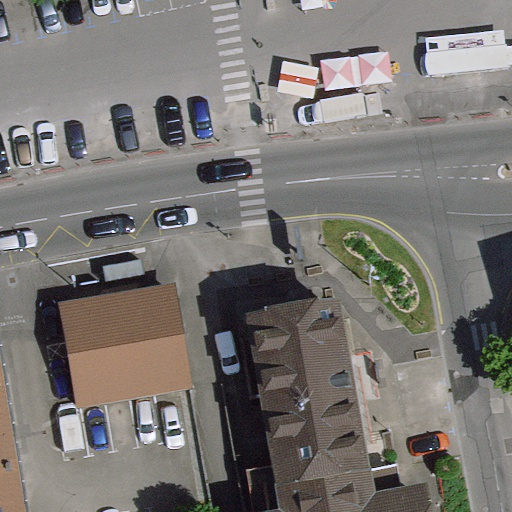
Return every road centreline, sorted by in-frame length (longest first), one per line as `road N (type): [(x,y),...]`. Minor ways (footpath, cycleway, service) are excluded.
road 1 (tertiary): [(458,176),(453,242),(503,511)]
road 2 (tertiary): [(0,229),(275,182)]
road 3 (tertiary): [(511,39),(275,182)]
road 4 (tertiary): [(275,182),(458,176)]
